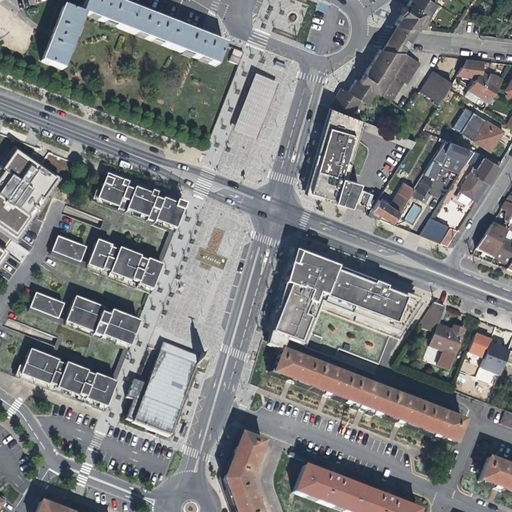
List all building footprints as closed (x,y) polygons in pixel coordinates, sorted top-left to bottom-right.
[(84,16),(215,68),(224,45),(192,33),(152,17),(118,4),(108,0),(85,0),(80,15),(84,16)] [(408,0),(405,5),(402,6),(399,10),(400,14),(394,24),(395,25),(416,27),(417,28),(422,28),(428,20),(430,18),(426,16),(434,3),(435,0),(441,0),(445,2),(445,0),(408,0)] [(84,16),(80,15),(62,8),(52,33),(40,61),(62,71),(84,16)] [(402,51),(416,27),(395,25),(380,48),(402,51)] [(234,48),(229,61),(238,64),(243,52),(234,48)] [(374,91),(391,102),(403,82),(405,84),(419,62),(402,51),(380,48),(379,48),(358,81),(354,79),(347,92),(340,88),(328,107),(350,116),(360,100),(366,104),(374,91)] [(501,80),(494,76),(491,80),(487,77),(479,72),(486,62),(466,59),(456,74),(470,77),(474,80),(464,96),(475,103),(478,97),(487,103),(492,95),(501,80)] [(451,83),(432,71),(419,92),(438,104),(447,89),(451,83)] [(279,83),(256,74),(234,130),(257,139),(279,83)] [(358,128),(410,148),(415,141),(350,116),(328,107),(303,194),(317,198),(329,202),(330,199),(308,192),(327,127),(349,133),(350,134),(351,135),(351,136),(351,137),(339,177),(344,178),(358,128)] [(472,141),(489,151),(501,131),(484,121),(472,141)] [(339,177),(351,137),(351,136),(351,135),(350,134),(349,133),(327,127),(308,192),(330,199),(332,199),(332,201),(339,203),(351,207),(358,182),(344,178),(339,177)] [(459,172),(465,161),(471,151),(442,139),(422,174),(434,179),(439,164),(459,172)] [(472,168),(458,190),(459,190),(454,197),(466,205),(469,204),(472,199),(476,201),(481,192),(478,190),(483,180),(487,183),(500,162),(471,151),(465,161),(473,166),(472,168)] [(6,152),(0,161),(0,175),(13,185),(26,166),(6,152)] [(172,234),(183,205),(161,196),(161,197),(154,195),(155,194),(151,192),(141,189),(140,192),(132,188),(133,186),(126,183),(113,178),(112,181),(104,177),(98,192),(95,199),(145,219),(144,220),(151,223),(151,225),(168,232),(172,234)] [(430,182),(423,178),(418,186),(425,190),(430,182)] [(481,192),(487,183),(483,180),(478,190),(481,192)] [(378,199),(368,215),(377,219),(379,220),(381,216),(392,223),(397,215),(407,199),(413,189),(403,183),(388,206),(378,199)] [(424,192),(417,188),(412,196),(419,200),(424,192)] [(89,201),(151,225),(151,223),(144,220),(145,219),(95,199),(98,192),(94,190),(89,201)] [(370,197),(364,193),(357,204),(364,208),(370,197)] [(413,203),(407,199),(397,215),(403,219),(413,203)] [(468,207),(460,203),(458,205),(448,199),(438,217),(457,227),(468,207)] [(475,249),(493,258),(502,240),(507,231),(511,220),(511,205),(505,202),(500,209),(509,214),(499,234),(488,229),(475,249)] [(413,225),(422,208),(413,203),(404,220),(413,225)] [(448,227),(429,218),(419,235),(438,243),(448,227)] [(0,227),(0,255),(13,236),(0,227)] [(172,234),(168,232),(155,264),(160,266),(172,234)] [(84,248),(56,237),(49,252),(78,263),(84,248)] [(511,245),(502,240),(493,258),(508,266),(511,256),(511,245)] [(110,246),(95,241),(85,266),(94,269),(93,273),(106,278),(107,274),(122,281),(121,284),(134,289),(135,286),(150,291),(160,266),(155,264),(145,260),(144,262),(137,259),(138,257),(116,249),(115,250),(109,248),(110,246)] [(78,263),(49,252),(48,255),(93,273),(94,269),(85,266),(78,263)] [(285,280),(270,334),(285,340),(305,347),(319,309),(389,337),(399,341),(423,304),(381,288),(334,269),(293,253),(285,280)] [(121,284),(122,281),(107,274),(106,278),(121,284)] [(149,295),(150,291),(135,286),(134,289),(149,295)] [(56,320),(62,304),(33,293),(27,309),(56,320)] [(131,340),(138,323),(109,311),(108,312),(101,310),(101,309),(73,297),(63,322),(128,348),(131,340)] [(271,302),(266,300),(261,314),(266,315),(271,302)] [(420,327),(434,333),(437,326),(444,307),(432,303),(417,326),(420,327)] [(109,382),(114,384),(128,348),(63,322),(56,320),(27,309),(26,312),(64,326),(98,340),(122,349),(109,382)] [(450,331),(444,328),(437,326),(434,333),(428,347),(442,352),(437,366),(447,370),(453,356),(463,331),(452,327),(450,331)] [(281,352),(285,340),(270,334),(269,333),(266,346),(280,352),(281,352)] [(473,335),(466,353),(492,363),(499,345),(486,340),(473,335)] [(161,343),(158,350),(159,350),(159,351),(194,365),(198,357),(161,343)] [(103,412),(114,384),(109,382),(92,375),(91,377),(85,374),(85,372),(64,364),(63,366),(56,363),(57,361),(28,350),(21,367),(18,375),(41,384),(40,387),(53,392),(54,389),(70,395),(69,399),(102,411),(103,412)] [(134,381),(132,380),(125,397),(127,398),(132,400),(129,407),(124,420),(130,422),(130,423),(167,437),(177,413),(177,412),(194,367),(196,367),(196,368),(197,366),(203,369),(206,361),(208,362),(208,361),(200,358),(201,355),(199,354),(198,357),(194,365),(159,351),(159,350),(158,350),(158,351),(159,351),(145,385),(134,381)] [(511,352),(508,350),(503,362),(511,365),(511,364),(511,352)] [(281,352),(280,352),(272,373),(296,383),(334,398),(366,410),(405,426),(437,438),(453,444),(461,423),(281,352)] [(473,376),(478,364),(464,359),(460,371),(473,376)] [(21,367),(17,366),(13,377),(32,384),(40,387),(41,384),(18,375),(21,367)] [(59,395),(69,399),(70,395),(54,389),(53,392),(59,395)] [(501,425),(511,429),(511,415),(506,413),(505,414),(501,425)] [(266,511),(255,478),(269,440),(248,432),(239,454),(230,477),(241,507),(242,511),(266,511)] [(511,469),(487,460),(478,481),(493,487),(511,494),(511,469)] [(341,511),(415,511),(416,511),(383,498),(329,477),(303,467),(293,493),(341,511)] [(62,511),(39,503),(35,511),(62,511)]
